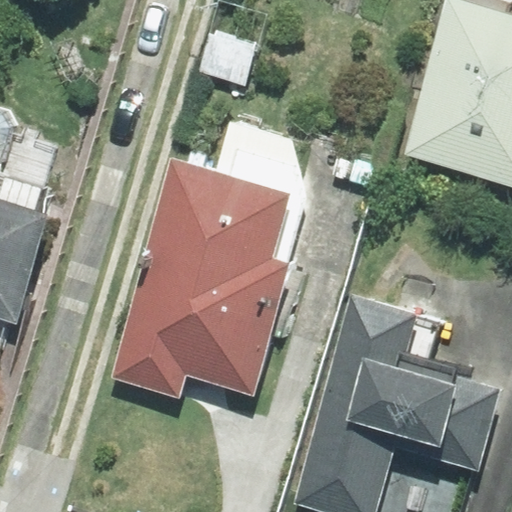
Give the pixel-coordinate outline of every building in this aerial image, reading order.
[(511,12),(465,0),(456,0),(413,160),(511,186),(511,12)] [(261,47),(217,33),(202,77),(246,92),(261,47)] [(294,209),(317,146),(243,119),(220,182),(189,171),(112,386),(242,433),(319,218),(294,209)] [(0,322),(31,333),(68,219),(0,197),(0,322)] [(439,320),(363,299),(306,506),(327,511),(383,511),(402,446),(486,470),(508,390),(469,379),(472,369),(429,357),(439,320)]
